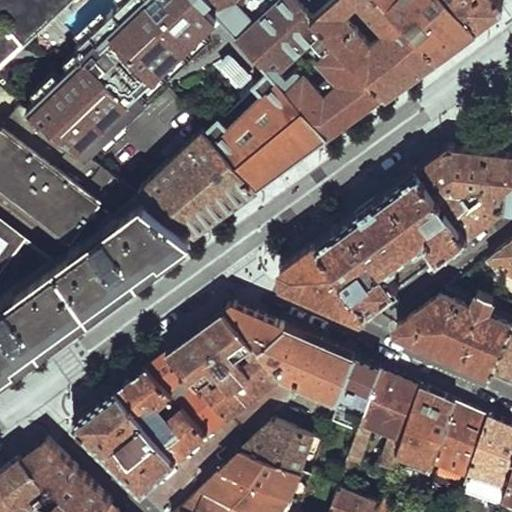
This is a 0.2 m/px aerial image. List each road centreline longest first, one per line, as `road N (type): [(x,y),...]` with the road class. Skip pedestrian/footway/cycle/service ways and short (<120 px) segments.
road 1 (tertiary): [(231,247),(511,46)]
road 2 (tertiary): [(35,391),(231,247)]
road 3 (residential): [(373,333),(384,313),(505,223)]
road 4 (residential): [(373,333),(270,290),(231,247)]
road 5 (residential): [(35,391),(144,508)]
road 6 (residential): [(511,394),(373,333)]
road 7 (residential): [(144,508),(237,428)]
